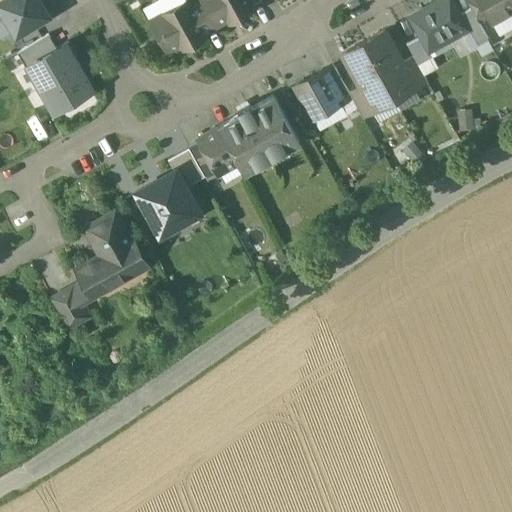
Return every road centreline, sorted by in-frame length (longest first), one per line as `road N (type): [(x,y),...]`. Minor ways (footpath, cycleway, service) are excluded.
road 1 (residential): [(0,491),(511,152)]
road 2 (residential): [(371,0),(157,119)]
road 3 (residential): [(157,119),(22,190),(0,210)]
road 4 (residential): [(157,119),(85,0)]
